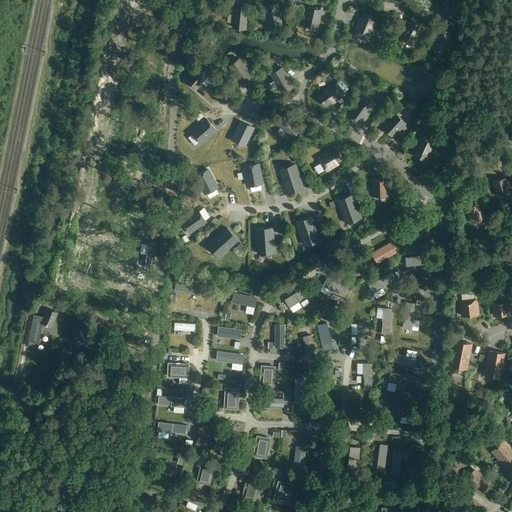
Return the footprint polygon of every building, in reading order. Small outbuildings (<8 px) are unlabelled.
[(269,29),(283,26),(278,3),(264,6),(269,29)] [(247,30),(249,6),(234,5),(232,28),(247,30)] [(325,16),(326,8),(319,6),(318,9),(307,7),(305,17),(302,17),(300,25),(318,29),(321,15),(325,16)] [(374,24),(376,18),(364,13),(362,19),(360,18),(353,33),(370,40),(376,25),(374,24)] [(420,31),(423,25),(411,19),(408,25),(406,24),(398,39),(414,47),(422,32),(420,31)] [(455,37),(456,30),(449,28),(449,31),(438,28),(434,48),(449,51),(452,36),(455,37)] [(242,85),(254,76),(240,57),(228,66),(242,85)] [(197,90),(211,74),(200,64),(186,81),(197,90)] [(282,94),(294,87),(283,66),(270,74),(282,94)] [(333,105),(346,94),(336,81),(322,91),(323,92),(318,96),(326,107),(331,103),(333,105)] [(355,115),(369,123),(380,102),(366,95),(355,115)] [(291,139),(303,128),(287,111),(275,122),(291,139)] [(396,113),(386,124),(383,122),(379,127),(383,131),(385,129),(393,137),(401,128),(404,130),(408,125),(396,113)] [(206,119),(191,132),(201,144),(217,131),(206,119)] [(369,125),(373,129),(378,124),(374,120),(369,125)] [(376,127),(371,131),(375,135),(380,130),(376,127)] [(234,148),(248,148),(248,128),(234,128),(234,148)] [(304,131),(299,135),(302,139),(307,134),(304,131)] [(431,157),(438,141),(422,133),(414,149),(416,150),(414,155),(426,161),(429,156),(431,157)] [(344,160),(337,148),(332,151),(330,149),(317,157),(327,173),(339,165),(338,163),(344,160)] [(244,163),(248,185),(262,183),(258,160),(244,163)] [(280,169),(285,185),(288,193),(303,188),(295,164),(280,169)] [(195,173),(205,193),(217,187),(207,167),(195,173)] [(498,197),(511,193),(507,182),(510,181),(508,175),(503,177),(504,179),(493,183),(498,197)] [(370,197),(388,196),(388,185),(391,185),(391,178),(386,178),(386,180),(372,181),(373,191),(370,191),(370,197)] [(361,218),(356,204),(353,194),(338,200),(346,224),(361,218)] [(474,224),(485,217),(479,207),(482,205),(479,200),(474,203),(476,205),(466,211),(474,224)] [(181,219),(190,233),(207,221),(198,207),(181,219)] [(320,240),(315,227),(311,217),(296,222),(305,246),(320,240)] [(406,242),(431,237),(428,225),(404,230),(406,242)] [(219,257),(230,247),(238,240),(227,228),(208,245),(219,257)] [(274,253),(273,238),(272,228),(256,229),(258,254),(274,253)] [(377,264),(400,252),(394,241),(371,253),(377,264)] [(362,253),(356,257),(364,273),(370,269),(362,253)] [(428,255),(406,256),(407,264),(428,263),(428,255)] [(391,271),(369,284),(373,292),(396,279),(391,271)] [(327,275),(323,283),(348,298),(353,289),(327,275)] [(176,280),(175,289),(198,293),(200,284),(176,280)] [(306,284),(285,298),(290,306),(311,292),(306,284)] [(234,293),(232,301),(255,305),(256,297),(234,293)] [(463,316),(478,315),(476,299),(461,301),(463,316)] [(494,316),(510,314),(508,299),(493,301),(494,316)] [(411,328),(415,302),(407,301),(403,327),(411,328)] [(384,305),(381,332),(389,333),(392,306),(384,305)] [(53,328),(59,313),(47,308),(43,318),(34,316),(29,340),(38,342),(42,323),(53,328)] [(233,310),(232,318),(247,322),(249,313),(233,310)] [(326,322),(317,324),(324,350),(333,347),(326,322)] [(358,323),(360,349),(367,349),(366,322),(358,323)] [(175,323),(174,330),(184,331),(191,331),(195,331),(195,324),(175,323)] [(276,323),(276,347),(284,347),(284,323),(276,323)] [(218,326),(217,334),(240,337),(241,329),(218,326)] [(318,357),(312,335),(303,337),(309,359),(318,357)] [(456,342),(452,366),(467,369),(472,345),(456,342)] [(218,350),(217,358),(243,362),(244,354),(218,350)] [(390,351),(388,361),(414,366),(416,356),(390,351)] [(489,352),(486,377),(501,379),(505,354),(489,352)] [(323,361),(322,385),(330,385),(331,362),(323,361)] [(168,363),(168,374),(185,375),(185,364),(180,364),(180,363),(174,363),(174,364),(168,363)] [(262,380),(261,384),(273,385),(275,369),(263,368),(262,372),(261,372),(261,380),(262,380)] [(390,377),(389,381),(390,382),(394,383),(395,383),(415,386),(417,377),(392,372),(391,377),(390,377)] [(295,377),(294,403),(302,403),(303,377),(295,377)] [(239,394),(238,394),(238,391),(226,390),(225,406),(237,406),(237,403),(238,403),(239,394)] [(159,394),(158,404),(184,406),(184,396),(159,394)] [(352,394),(352,416),(360,416),(360,394),(352,394)] [(262,397),(262,406),(283,407),(284,398),(262,397)] [(406,417),(407,418),(411,418),(412,417),(413,413),(412,412),(413,408),(387,405),(385,414),(406,417)] [(158,430),(157,436),(167,437),(168,431),(185,433),(186,424),(159,421),(158,430)] [(216,444),(227,447),(228,444),(229,444),(231,436),(230,436),(231,433),(220,429),(216,444)] [(267,456),(270,441),(258,438),(257,442),(256,442),(255,450),(256,450),(255,454),(267,456)] [(506,466),(511,460),(511,452),(503,442),(492,452),(506,466)] [(296,445),(293,468),(303,469),(305,446),(296,445)] [(322,445),(319,470),(329,471),(332,446),(322,445)] [(347,471),(357,472),(360,447),(350,446),(347,471)] [(380,446),(377,468),(384,469),(387,447),(380,446)] [(394,448),(391,473),(401,474),(404,449),(394,448)] [(178,469),(155,464),(154,473),(176,477),(178,469)] [(202,465),(198,480),(210,483),(211,479),(212,479),(214,471),(213,471),(214,468),(202,465)] [(481,494),(490,483),(475,470),(466,481),(481,494)] [(245,492),(244,496),(255,499),(259,484),(248,481),(247,484),(246,484),(244,492),(245,492)] [(276,494),(275,498),(287,500),(290,485),(278,482),(277,486),(275,494),(276,494)] [(206,499),(184,489),(181,496),(198,504),(198,506),(202,507),(203,507),(205,503),(205,502),(206,499)] [(446,511),(455,511),(461,510),(455,491),(442,495),(446,511)]
